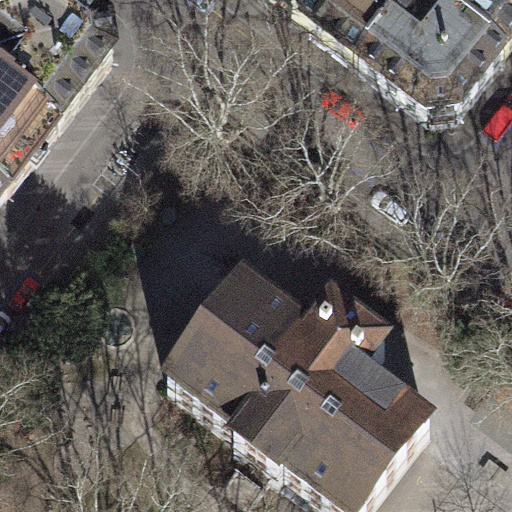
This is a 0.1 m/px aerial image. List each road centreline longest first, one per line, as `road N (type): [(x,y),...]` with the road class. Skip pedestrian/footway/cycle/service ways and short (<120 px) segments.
road 1 (residential): [(0,301),(198,33),(154,0)]
road 2 (residential): [(457,228),(346,142)]
